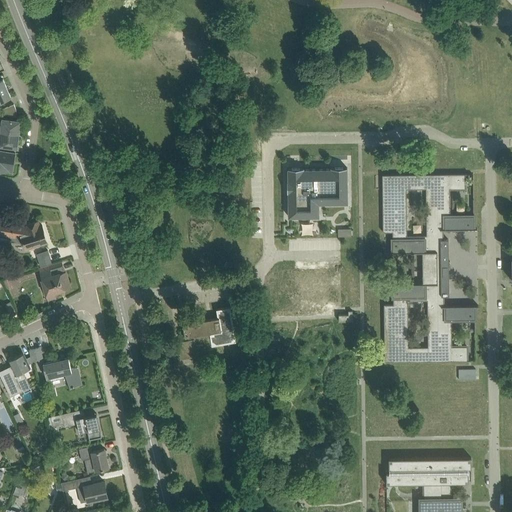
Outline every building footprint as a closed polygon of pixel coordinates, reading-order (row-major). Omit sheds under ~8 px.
[(0,101),(11,97),(3,79),(0,80),(0,101)] [(13,104),(3,109),(1,114),(15,117),(17,111),(16,111),(16,110),(13,104)] [(0,122),(0,130),(18,134),(20,121),(10,119),(3,118),(2,123),(0,122)] [(0,144),(7,145),(17,146),(18,134),(0,130),(0,144)] [(0,149),(0,169),(7,171),(13,172),(13,166),(16,152),(6,150),(0,149)] [(319,216),(319,203),(347,202),(347,167),(331,167),(331,169),(304,169),(304,167),(288,168),(288,180),(287,180),(288,192),(289,216),(319,216)] [(451,215),(450,188),(465,188),(465,174),(470,174),(470,173),(382,174),(382,175),(383,232),(384,232),(393,231),(393,251),(389,251),(389,252),(422,252),(423,283),(390,283),(390,284),(393,284),(393,304),(385,304),(384,304),(385,361),(472,360),(472,359),(467,359),(467,346),(452,346),(452,318),(475,318),(475,335),(476,335),(475,305),(478,305),(442,305),(442,295),(449,295),(449,239),(441,239),(441,229),(478,228),(474,228),(474,198),(473,198),(474,215),(451,215)] [(0,220),(0,233),(11,236),(11,240),(20,242),(24,240),(25,242),(27,247),(29,250),(35,248),(35,245),(47,241),(42,224),(39,225),(38,221),(26,225),(0,220)] [(48,249),(36,253),(41,266),(52,263),(48,249)] [(40,271),(45,289),(48,298),(56,296),(55,291),(70,287),(66,271),(53,275),(51,268),(40,271)] [(9,312),(15,309),(11,301),(5,304),(9,312)] [(183,323),(183,324),(185,337),(194,335),(194,338),(182,341),(184,354),(205,350),(206,354),(221,352),(219,344),(236,341),(230,306),(217,309),(218,317),(183,323)] [(339,321),(353,320),(353,310),(348,310),(348,314),(339,314),(339,321)] [(30,349),(33,362),(43,360),(40,346),(30,349)] [(23,353),(16,356),(15,355),(12,357),(11,356),(9,357),(12,365),(0,370),(0,373),(3,380),(10,395),(24,389),(25,392),(32,389),(23,370),(30,367),(28,362),(23,353)] [(43,363),(46,373),(47,377),(66,372),(71,385),(81,383),(78,367),(71,368),(69,357),(43,363)] [(476,379),(476,368),(459,368),(459,379),(476,379)] [(74,418),(72,411),(62,413),(63,420),(74,418)] [(97,413),(76,417),(78,424),(79,432),(87,430),(90,439),(102,436),(97,413)] [(82,459),(85,458),(87,472),(96,470),(109,467),(105,448),(92,451),(91,445),(79,448),(82,459)] [(469,468),(471,468),(471,457),(389,458),(389,472),(386,472),(386,483),(387,483),(424,482),(424,500),(422,500),(422,511),(459,511),(459,508),(452,508),(451,482),(468,482),(469,482),(469,468)] [(65,471),(61,475),(66,480),(70,476),(65,471)] [(87,477),(77,479),(61,483),(63,490),(78,486),(80,496),(86,494),(87,501),(108,496),(104,480),(89,484),(87,477)] [(16,485),(14,493),(20,495),(22,487),(16,485)]
